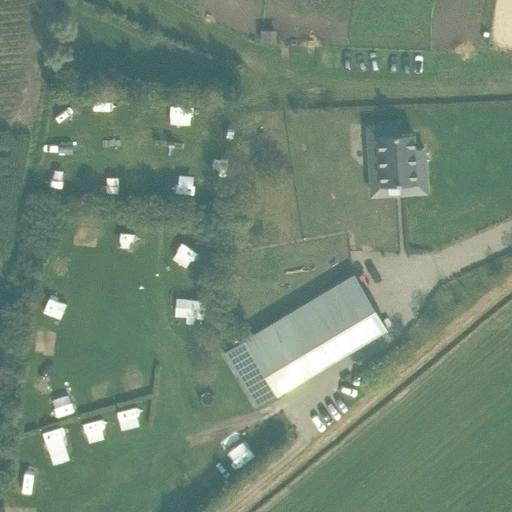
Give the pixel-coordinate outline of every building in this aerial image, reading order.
[(376,126),(378,153),(368,154),(369,169),(379,169),(380,185),(415,183),(412,134),(397,135),(397,125),(376,126)] [(142,253),(145,227),(122,224),(119,250),(142,253)] [(174,283),(205,283),(205,253),(175,253),(174,283)] [(213,305),(235,307),(239,277),(216,274),(213,305)] [(386,329),(353,274),(290,312),(322,367),(386,329)] [(309,376),(276,321),(243,340),(276,395),(309,376)] [(147,389),(143,369),(123,373),(128,393),(147,389)] [(86,382),(88,400),(104,398),(101,380),(86,382)] [(53,416),(70,409),(63,390),(45,397),(53,416)] [(125,428),(144,423),(138,401),(119,407),(125,428)] [(74,426),(81,442),(94,436),(87,421),(74,426)] [(235,468),(252,457),(236,432),(219,444),(235,468)] [(165,494),(174,511),(190,505),(181,486),(165,494)]
